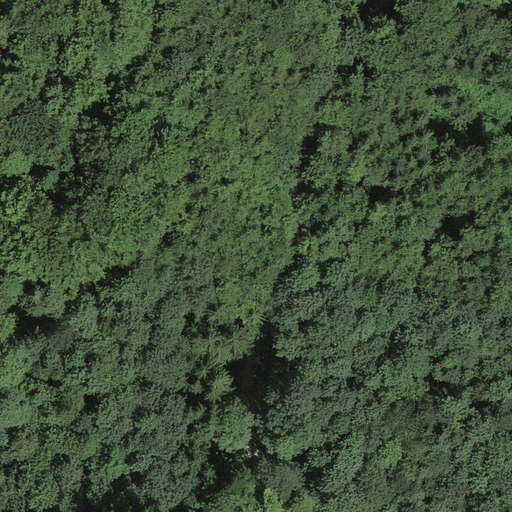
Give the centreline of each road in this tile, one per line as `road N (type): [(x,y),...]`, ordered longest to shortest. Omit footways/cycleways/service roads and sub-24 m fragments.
road 1 (track): [(271,511),(247,428),(245,381),(287,285),(319,101),(384,0)]
road 2 (unclassified): [(144,0),(126,70),(100,111),(0,210)]
